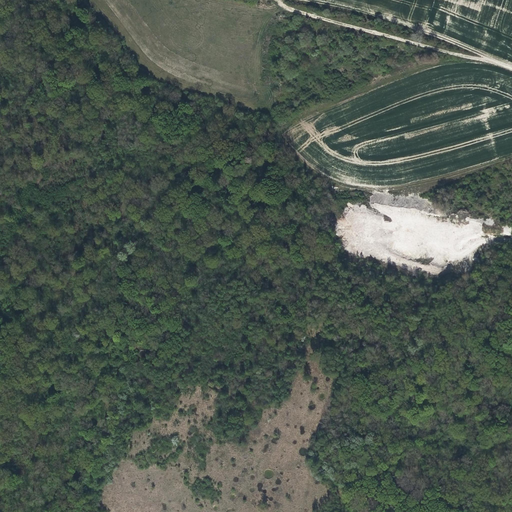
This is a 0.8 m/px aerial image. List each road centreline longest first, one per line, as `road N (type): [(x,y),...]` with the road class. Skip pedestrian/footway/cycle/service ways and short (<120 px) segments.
road 1 (track): [(511,67),(276,0)]
road 2 (track): [(491,60),(421,28),(319,0)]
